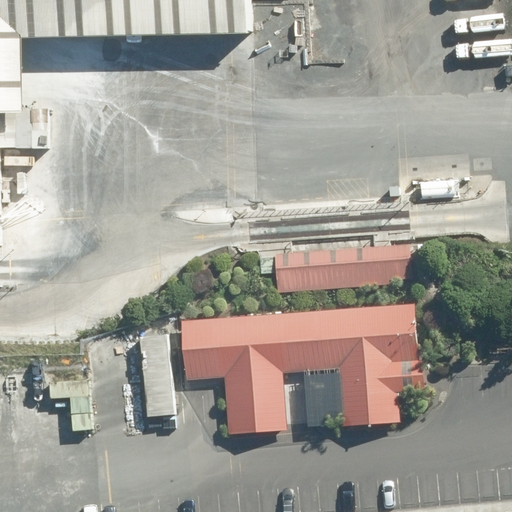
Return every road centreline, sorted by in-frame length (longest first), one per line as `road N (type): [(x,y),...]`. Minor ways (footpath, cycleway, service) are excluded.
road 1 (unknown): [(122,234),(91,190),(84,146),(93,103),(124,75),(162,64),(213,68),(253,91),(294,132)]
road 2 (unknown): [(122,234),(189,162),(294,132)]
road 3 (unknown): [(0,311),(48,292),(122,234)]
road 4 (unknown): [(409,121),(390,0)]
